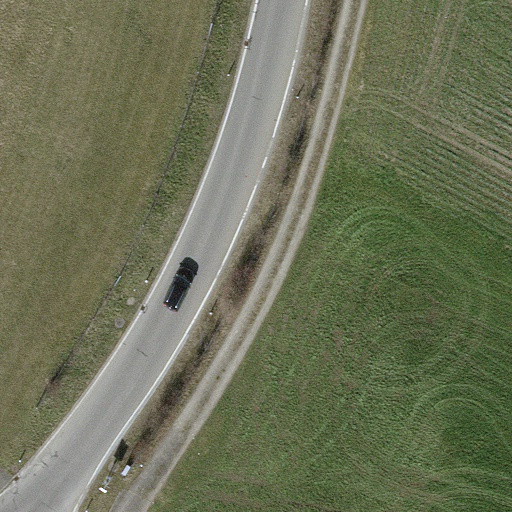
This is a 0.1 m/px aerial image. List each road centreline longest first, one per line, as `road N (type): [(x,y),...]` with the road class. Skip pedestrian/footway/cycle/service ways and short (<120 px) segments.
road 1 (trunk): [(35,511),(145,355),(193,270),(247,139),(284,0)]
road 2 (track): [(356,0),(325,139),(275,278),(133,511)]
